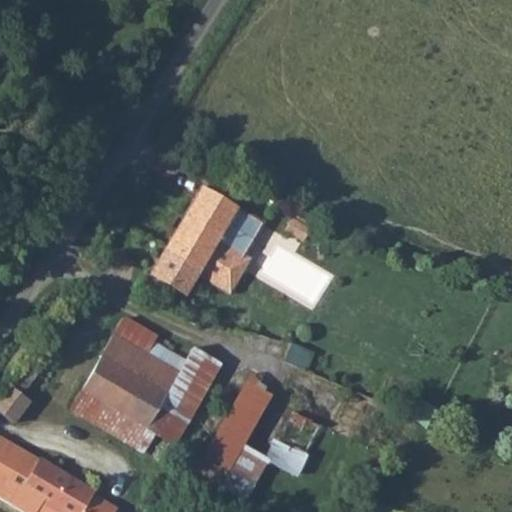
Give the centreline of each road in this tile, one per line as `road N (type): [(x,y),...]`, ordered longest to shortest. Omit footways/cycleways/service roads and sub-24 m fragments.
road 1 (unclassified): [(216,0),(0,340)]
road 2 (unknown): [(53,260),(243,361)]
